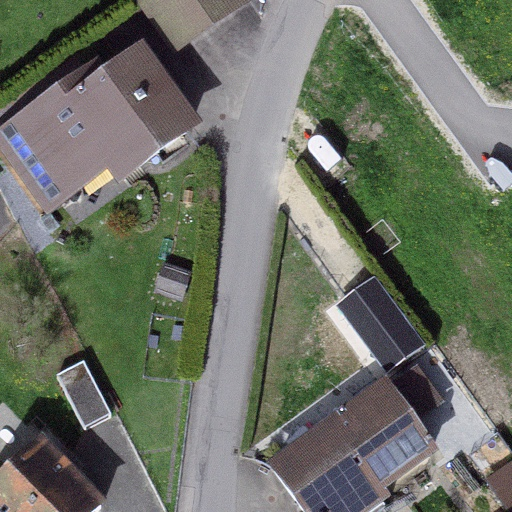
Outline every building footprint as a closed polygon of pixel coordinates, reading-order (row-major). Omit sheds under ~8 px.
[(239,6),(235,0),(146,0),(179,47),(239,6)] [(122,179),(188,131),(138,61),(102,87),(92,73),(26,120),(24,117),(0,133),(0,146),(45,210),(79,186),(65,167),(98,144),(122,179)] [(56,378),(83,431),(110,417),(83,365),(56,378)] [(273,472),(301,511),(350,511),(430,454),(429,445),(425,447),(409,425),(433,407),(410,375),(273,472)] [(68,460),(59,469),(39,448),(0,486),(0,511),(98,511),(100,511),(71,481),(80,472),(68,460)]
